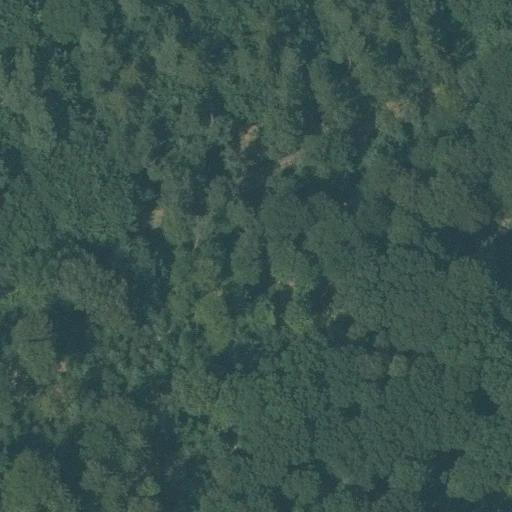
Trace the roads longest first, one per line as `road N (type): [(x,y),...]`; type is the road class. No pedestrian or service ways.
road 1 (track): [(511,73),(150,233)]
road 2 (track): [(150,233),(294,511)]
road 3 (track): [(150,233),(0,299)]
